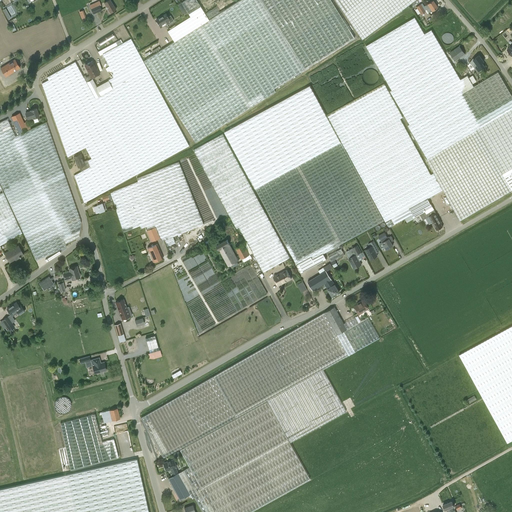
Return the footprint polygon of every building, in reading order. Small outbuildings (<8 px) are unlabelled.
[(110,0),(108,0),(104,3),(110,13),(116,9),(110,0)] [(301,71),(301,70),(354,37),(331,0),(240,0),(209,20),(196,0),(185,0),(181,3),(190,16),(167,31),(174,42),(144,61),(145,63),(195,142),(277,91),(275,88),(301,71)] [(334,0),(362,40),(415,0),(334,0)] [(424,6),(426,9),(429,13),(438,7),(433,0),(428,4),(424,6)] [(91,8),(93,14),(102,10),(99,4),(99,5),(98,2),(90,5),(91,8)] [(425,12),(423,8),(421,4),(416,7),(421,14),(425,12)] [(160,26),(166,22),(167,24),(174,20),(170,15),(168,17),(166,14),(156,20),(160,26)] [(408,125),(427,158),(426,159),(432,170),(434,173),(443,190),(452,206),(457,216),(460,220),(469,216),(487,205),(497,199),(511,190),(511,95),(499,72),(474,86),(468,75),(461,79),(432,29),(424,34),(415,17),(366,45),(392,90),(390,91),(409,124),(408,125)] [(454,39),(454,38),(453,36),(453,35),(452,34),(451,33),(450,33),(449,32),(448,32),(447,32),(445,32),(444,33),(443,34),(442,35),(442,36),(441,38),(441,39),(442,40),(442,41),(443,42),(444,43),(444,44),(445,44),(447,44),(448,44),(449,44),(451,44),(452,43),(453,42),(453,41),(454,39)] [(90,166),(82,171),(74,175),(84,202),(130,178),(189,146),(167,106),(131,39),(103,54),(113,74),(112,75),(113,78),(108,80),(96,87),(92,78),(91,78),(90,76),(86,77),(85,76),(83,76),(75,62),(47,77),(49,80),(42,83),(54,119),(67,156),(85,147),(91,159),(87,160),(90,166)] [(450,52),(455,60),(459,58),(458,57),(461,55),(462,56),(466,53),(460,45),(450,52)] [(473,64),(478,72),(485,67),(482,63),(484,62),(479,55),(473,59),(474,57),(470,62),(473,64)] [(1,68),(6,77),(20,68),(15,59),(1,68)] [(89,73),(90,76),(91,78),(92,78),(100,74),(97,68),(96,68),(92,61),(85,65),(89,73)] [(0,99),(21,91),(17,81),(3,87),(0,80),(0,99)] [(403,117),(385,83),(355,99),(353,100),(327,114),(346,149),(363,181),(383,216),(384,220),(385,221),(386,221),(388,226),(412,214),(413,217),(415,216),(425,211),(426,212),(433,207),(431,204),(428,199),(432,196),(432,198),(435,196),(435,195),(440,192),(443,190),(434,173),(431,175),(419,153),(400,119),(403,117)] [(384,220),(307,86),(224,131),(301,273),(326,259),(323,253),(384,220)] [(33,118),(39,117),(36,108),(31,110),(31,111),(25,113),(28,119),(33,118)] [(13,115),(21,133),(28,130),(20,112),(13,115)] [(21,133),(15,136),(7,119),(0,122),(0,181),(16,216),(36,260),(66,246),(65,243),(79,237),(81,222),(46,122),(28,130),(21,133)] [(215,189),(230,216),(237,228),(239,227),(263,272),(290,258),(267,216),(245,175),(223,134),(194,150),(215,189)] [(80,167),(82,171),(90,166),(87,160),(83,162),(80,154),(73,157),(78,167),(80,167)] [(146,227),(147,229),(155,226),(161,241),(164,240),(167,246),(175,242),(173,236),(203,224),(200,216),(179,162),(137,178),(138,181),(110,192),(118,216),(123,232),(139,226),(140,229),(146,227)] [(0,244),(22,233),(14,216),(0,185),(0,244)] [(98,206),(94,207),(96,213),(105,210),(102,203),(97,205),(98,206)] [(433,207),(426,212),(420,215),(423,220),(429,216),(437,230),(443,226),(441,223),(442,223),(438,216),(433,207)] [(147,230),(151,242),(160,238),(155,227),(147,230)] [(378,236),(382,242),(378,244),(381,248),(385,246),(387,248),(392,245),(391,242),(394,240),(391,236),(389,237),(389,236),(387,237),(384,233),(378,236)] [(227,239),(216,245),(219,250),(219,249),(228,266),(238,260),(229,244),(227,239)] [(376,257),(376,256),(377,256),(374,249),(377,248),(374,241),(368,244),(370,247),(365,250),(371,259),(373,258),(374,258),(376,257)] [(241,258),(250,254),(244,243),(235,248),(241,258)] [(163,258),(157,244),(147,248),(153,262),(163,258)] [(4,253),(9,262),(15,259),(16,260),(21,257),(20,256),(23,254),(18,245),(4,253)] [(357,245),(345,252),(349,258),(349,259),(352,265),(353,264),(355,268),(361,265),(356,255),(361,252),(357,245)] [(80,277),(77,266),(69,268),(70,271),(63,273),(65,279),(72,278),(72,280),(80,277)] [(286,270),(273,276),(278,286),(291,279),(286,270)] [(326,270),(307,282),(313,291),(324,284),(332,296),(339,291),(326,270)] [(123,299),(115,302),(122,319),(132,315),(128,307),(127,307),(123,299)] [(360,303),(354,306),(358,314),(368,308),(363,300),(359,302),(360,303)] [(7,309),(11,314),(12,317),(13,316),(18,312),(20,315),(25,311),(22,307),(20,308),(16,302),(7,309)] [(179,472),(190,494),(192,496),(197,494),(207,511),(253,511),(311,480),(290,442),(346,411),(323,369),(379,338),(367,317),(357,323),(354,317),(343,324),(334,306),(238,362),(141,418),(163,458),(179,449),(189,466),(179,472)] [(2,320),(7,326),(7,327),(12,323),(7,317),(7,316),(2,320)] [(142,317),(134,320),(137,326),(144,323),(142,317)] [(120,323),(114,325),(117,335),(123,333),(120,323)] [(511,325),(459,355),(507,443),(511,440),(511,325)] [(150,352),(159,349),(155,335),(145,338),(150,352)] [(100,363),(100,361),(99,358),(93,359),(94,365),(93,365),(95,373),(100,372),(100,373),(103,372),(103,371),(106,370),(104,362),(100,363)] [(112,420),(120,418),(117,408),(110,410),(112,420)] [(60,423),(66,446),(70,470),(119,457),(114,438),(102,441),(95,413),(60,423)] [(147,511),(135,460),(134,459),(67,474),(23,484),(0,489),(0,511),(147,511)] [(190,494),(179,472),(178,472),(173,459),(161,464),(164,471),(168,469),(171,476),(168,478),(176,493),(173,495),(176,501),(180,499),(190,494)] [(454,506),(452,501),(443,504),(445,510),(448,509),(449,511),(448,511),(455,511),(455,509),(452,510),(451,507),(454,506)]
